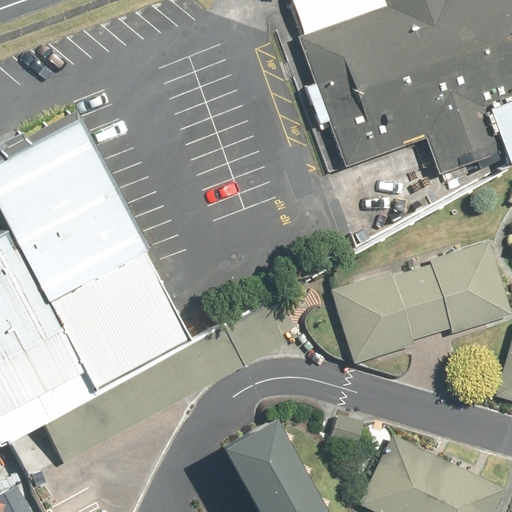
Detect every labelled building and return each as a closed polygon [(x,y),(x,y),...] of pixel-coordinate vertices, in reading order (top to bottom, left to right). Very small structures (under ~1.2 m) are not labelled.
[(511,0),(374,0),(377,6),(279,39),(326,177),(405,150),(420,196),(492,172),(476,126),(511,113),(511,0)] [(0,445),(5,443),(197,351),(181,318),(84,115),(42,134),(0,154),(0,445)] [(511,219),(502,256),(511,259),(511,219)] [(483,245),(325,292),(347,364),(505,318),(483,245)] [(511,328),(507,327),(486,399),(511,406),(511,328)] [(307,511),(261,426),(199,460),(228,511),(307,511)] [(388,435),(353,505),(366,511),(488,511),(499,490),(388,435)]
